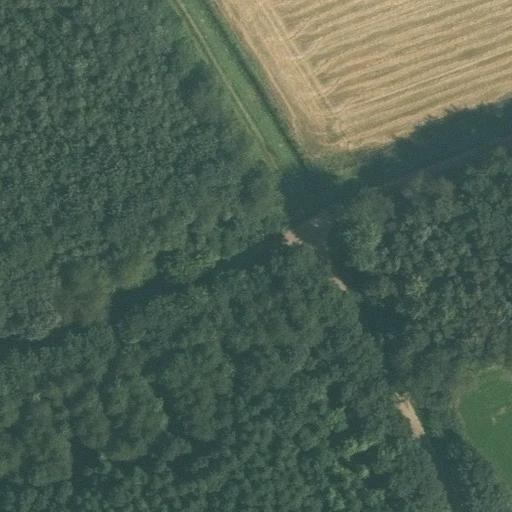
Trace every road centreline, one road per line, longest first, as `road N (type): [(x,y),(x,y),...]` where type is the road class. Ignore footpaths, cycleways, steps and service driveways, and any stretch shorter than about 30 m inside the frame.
road 1 (track): [(459,511),(311,233),(342,204),(511,138)]
road 2 (track): [(311,233),(0,357)]
road 3 (track): [(170,0),(305,235)]
